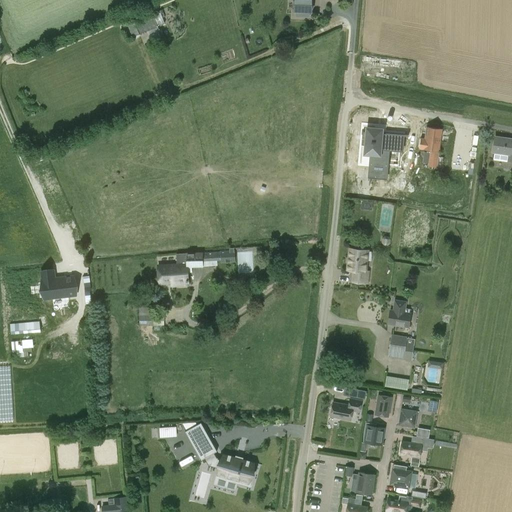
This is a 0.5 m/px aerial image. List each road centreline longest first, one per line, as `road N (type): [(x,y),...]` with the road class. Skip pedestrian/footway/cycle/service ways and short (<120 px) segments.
road 1 (unclassified): [(152,305),(183,303),(222,321),(301,269),(329,270)]
road 2 (unclassified): [(304,454),(329,270)]
road 3 (unclassified): [(329,270),(347,100)]
road 4 (unclassified): [(347,100),(483,125)]
